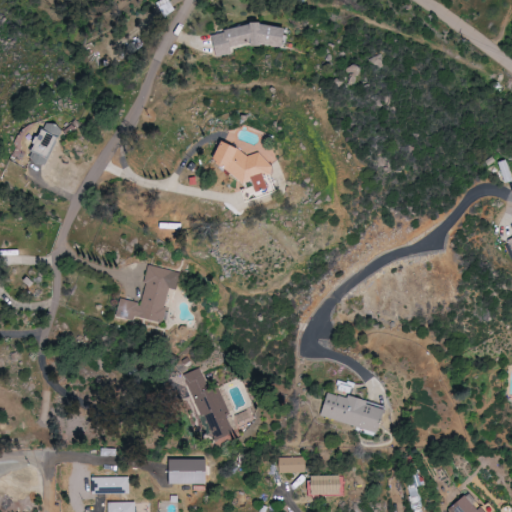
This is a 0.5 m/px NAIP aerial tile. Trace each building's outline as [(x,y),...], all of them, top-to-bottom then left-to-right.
[(176,10),(169,0),(162,0),(157,3),(165,17),(176,10)] [(282,28),(258,24),(209,32),(212,57),(228,55),(230,46),(248,43),(248,47),(265,45),(280,47),(282,28)] [(32,160),(47,167),(65,129),(49,122),(32,160)] [(210,142),(201,165),(247,183),(245,188),(254,191),(260,175),(262,176),(267,163),(210,142)] [(161,324),(168,288),(176,290),(179,272),(147,266),(140,303),(119,299),(115,316),(161,324)] [(182,374),(199,418),(209,414),(211,420),(206,422),(212,439),(231,432),(225,416),(228,414),(217,386),(207,389),(199,368),(182,374)] [(381,406),(324,393),(319,418),(376,431),(381,406)] [(278,473),(303,473),(303,457),(277,458),(278,473)] [(339,475),(307,476),(308,495),(338,495),(338,483),(339,483),(339,475)] [(130,493),(130,476),(93,477),(94,494),(130,493)] [(452,511),(478,511),(464,494),(449,507),(452,511)] [(137,511),(138,502),(110,501),(110,511),(137,511)]
